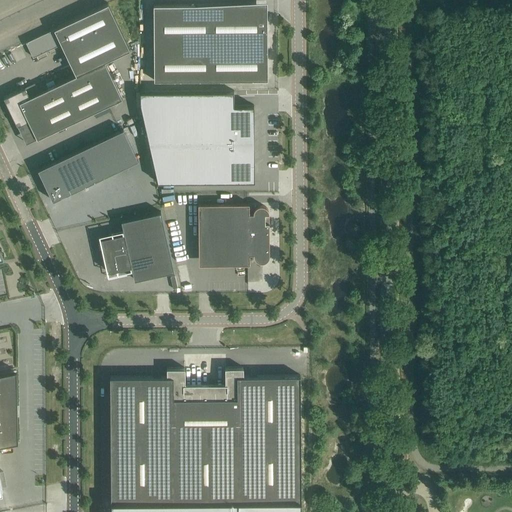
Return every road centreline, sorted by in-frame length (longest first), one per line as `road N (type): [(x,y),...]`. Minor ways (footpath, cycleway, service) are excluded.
road 1 (unclassified): [(71,321),(254,320),(275,318),(293,304),(300,283),(298,0)]
road 2 (tertiary): [(389,511),(384,0)]
road 3 (unknown): [(62,301),(25,310),(26,464)]
road 4 (unclassified): [(71,321),(74,511)]
road 5 (unclassified): [(0,167),(71,321)]
